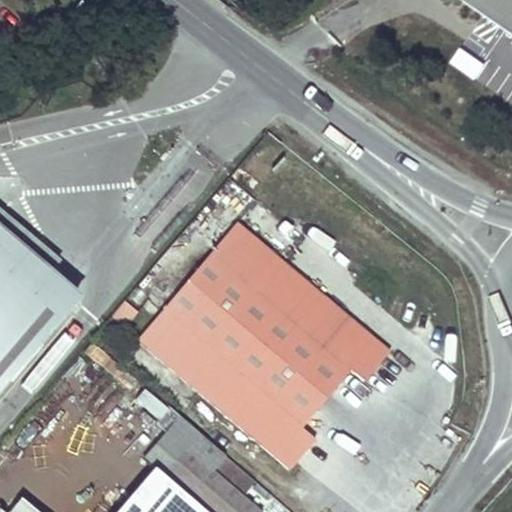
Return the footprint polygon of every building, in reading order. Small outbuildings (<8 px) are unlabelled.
[(462,0),(511,34),(511,10),(497,0),(462,0)] [(511,0),(497,0),(511,10),(511,0)] [(453,61),(476,78),(483,68),(460,51),(453,61)] [(395,365),(237,232),(140,347),(299,481),(325,452),(311,439),(358,382),(372,393),(395,365)] [(0,362),(50,303),(0,261),(0,362)] [(143,385),(133,397),(165,424),(175,413),(143,385)] [(259,489),(228,463),(216,478),(188,455),(166,482),(202,511),(255,511),(246,504),(259,489)] [(31,511),(23,505),(16,511),(202,511),(166,482),(150,468),(112,511),(31,511)]
